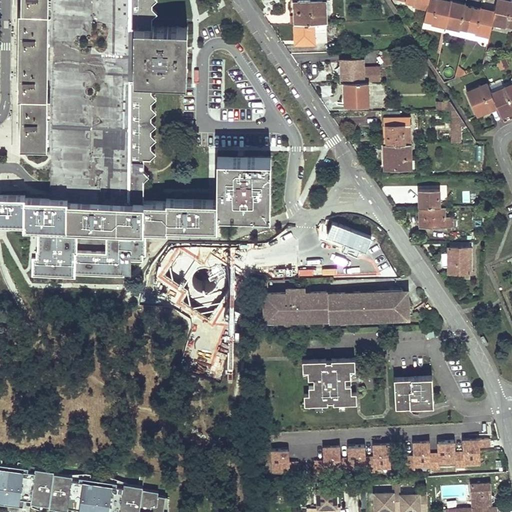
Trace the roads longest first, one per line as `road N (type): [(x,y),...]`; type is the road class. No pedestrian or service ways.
road 1 (tertiary): [(497,401),(473,349),(383,214)]
road 2 (tertiary): [(345,158),(238,0)]
